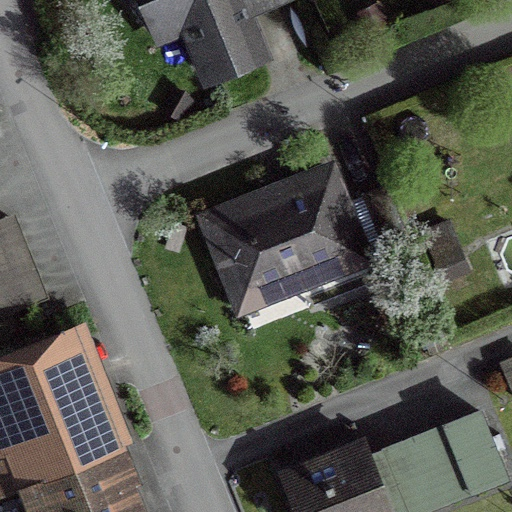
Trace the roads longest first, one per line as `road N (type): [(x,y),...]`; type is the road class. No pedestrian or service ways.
road 1 (unclassified): [(76,204),(511,25)]
road 2 (residential): [(76,204),(192,511)]
road 3 (residential): [(3,0),(76,204)]
